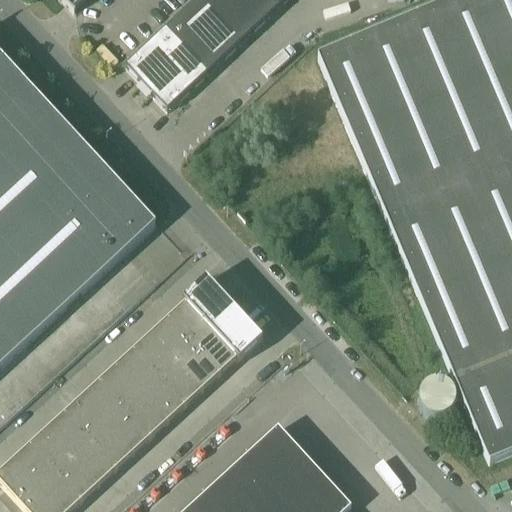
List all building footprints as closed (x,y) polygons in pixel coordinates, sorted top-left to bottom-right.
[(56,0),(64,8),(73,18),(74,17),(121,66),(188,3),(184,0),(56,0)] [(140,89),(137,92),(148,104),(151,101),(166,117),(290,0),(203,0),(125,73),(140,89)] [(511,0),(464,0),(317,62),(317,63),(316,64),(456,394),(460,403),(487,468),(488,469),(489,469),(511,459),(511,0)] [(0,372),(155,230),(0,61),(0,372)] [(185,309),(210,337),(233,316),(205,285),(181,307),(183,310),(185,309)] [(183,310),(167,324),(193,353),(210,337),(185,309),(183,310)] [(233,316),(210,337),(236,365),(235,365),(238,369),(261,347),(233,316)] [(167,324),(150,340),(176,368),(193,353),(167,324)] [(210,337),(193,353),(219,381),(235,365),(236,365),(210,337)] [(150,340),(132,356),(158,384),(176,368),(150,340)] [(193,353),(176,368),(201,396),(219,381),(193,353)] [(132,356),(115,372),(141,400),(158,384),(132,356)] [(176,368),(158,384),(184,412),(201,396),(176,368)] [(115,372),(98,388),(124,416),(141,400),(115,372)] [(158,384),(141,400),(167,428),(184,412),(158,384)] [(460,403),(456,394),(452,396),(448,391),(444,389),(441,388),(438,387),(434,387),(430,388),(426,390),(425,391),(422,393),(421,395),(420,398),(419,401),(418,404),(418,407),(418,409),(420,413),(421,415),(423,418),(425,420),(428,422),(432,423),(435,424),(441,423),(444,422),(447,420),(450,418),(452,415),(453,412),(454,409),(455,406),(460,403)] [(98,388),(81,404),(107,432),(124,416),(98,388)] [(141,400),(124,416),(150,444),(167,428),(141,400)] [(81,404),(64,419),(89,447),(107,432),(81,404)] [(124,416),(107,432),(132,460),(150,444),(124,416)] [(64,419),(46,435),(72,463),(89,447),(64,419)] [(107,432),(89,447),(115,475),(132,460),(107,432)] [(192,511),(348,511),(277,434),(192,511)] [(46,435),(29,451),(55,479),(72,463),(46,435)] [(89,447),(72,463),(98,491),(115,475),(89,447)] [(29,451),(12,467),(38,495),(55,479),(29,451)] [(72,463),(55,479),(81,507),(98,491),(72,463)] [(12,467),(0,477),(0,489),(20,511),(38,495),(12,467)] [(55,479),(38,495),(53,511),(75,511),(81,507),(55,479)] [(20,511),(53,511),(38,495),(20,511)]
